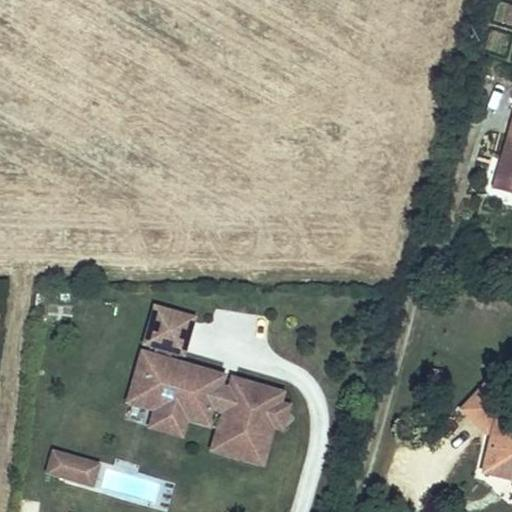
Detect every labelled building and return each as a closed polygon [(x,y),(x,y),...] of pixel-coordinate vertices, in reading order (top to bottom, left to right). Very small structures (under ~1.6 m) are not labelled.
[(511,123),(497,174),(511,178),(511,123)] [(511,178),(497,174),(494,183),(511,189),(511,178)] [(511,194),(511,189),(494,183),(491,192),(511,197),(511,194)] [(233,394),(219,391),(222,380),(171,365),(175,350),(183,353),(192,322),(160,313),(151,344),(159,346),(154,360),(146,358),(141,377),(145,378),(138,403),(210,423),(214,408),(228,412),(220,442),(241,448),(239,456),(262,463),(273,425),(282,428),(287,410),(278,408),(281,397),(236,384),(233,394)] [(138,403),(145,378),(141,377),(134,402),(138,403)] [(511,424),(498,422),(511,407),(511,400),(492,381),(464,411),(486,433),(493,435),(486,474),(511,479),(511,424)] [(182,434),(187,417),(161,409),(156,426),(182,434)] [(239,456),(241,448),(220,442),(217,450),(239,456)] [(79,482),(85,463),(56,454),(51,474),(79,482)] [(94,486),(100,467),(85,463),(79,482),(94,486)]
